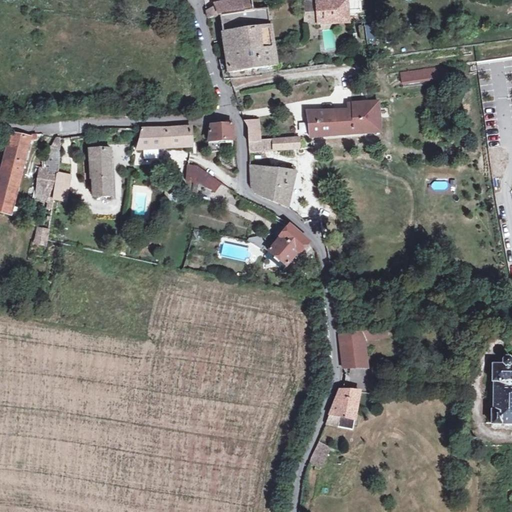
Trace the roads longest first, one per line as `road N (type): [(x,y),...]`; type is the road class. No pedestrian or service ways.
road 1 (residential): [(228,109),(242,146),(241,185),(319,241),(330,302),(337,373),(295,474),(291,511)]
road 2 (unclassified): [(0,120),(32,129),(228,109)]
